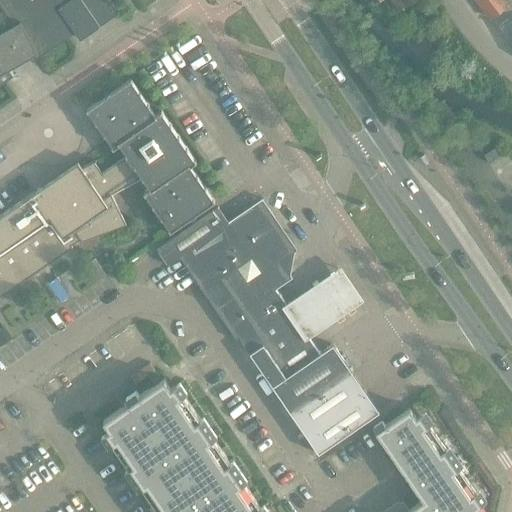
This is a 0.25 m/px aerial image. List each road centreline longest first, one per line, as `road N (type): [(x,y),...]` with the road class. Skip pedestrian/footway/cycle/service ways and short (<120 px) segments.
road 1 (residential): [(0,398),(133,304),(196,319),(300,468)]
road 2 (tertiary): [(355,154),(511,375)]
road 3 (unknown): [(155,64),(234,170),(269,190),(333,206)]
road 4 (tertiary): [(511,322),(382,137)]
road 5 (tertiary): [(253,0),(355,154)]
road 6 (tertiary): [(382,137),(292,0)]
